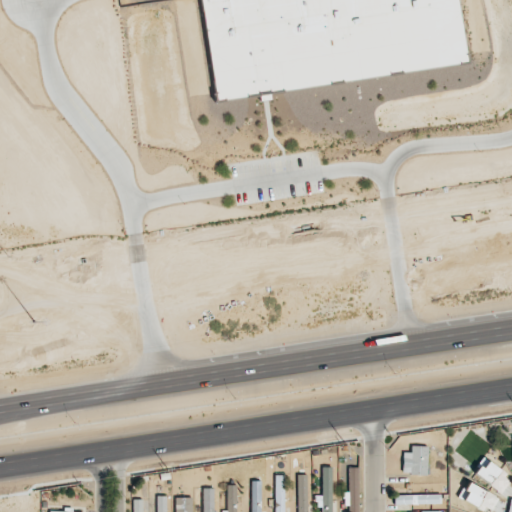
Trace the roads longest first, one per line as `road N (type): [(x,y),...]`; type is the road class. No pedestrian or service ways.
road 1 (trunk): [(511,210),(0,288)]
road 2 (secondary): [(0,467),(430,400)]
road 3 (motorway): [(27,388),(107,382),(318,404),(430,400)]
road 4 (residential): [(86,454),(102,481),(103,511),(373,409)]
